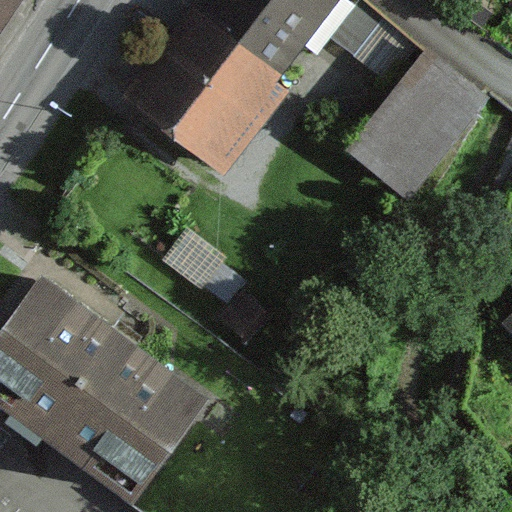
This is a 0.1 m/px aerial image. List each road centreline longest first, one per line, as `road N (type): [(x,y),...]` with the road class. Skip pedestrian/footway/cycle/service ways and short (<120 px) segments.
road 1 (tertiary): [(0,123),(79,0)]
road 2 (residential): [(511,79),(407,0)]
